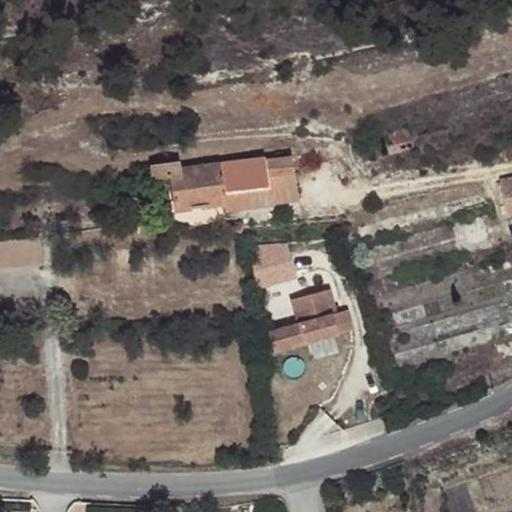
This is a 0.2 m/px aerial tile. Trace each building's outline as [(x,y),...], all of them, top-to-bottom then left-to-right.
[(417,144),(412,123),(409,124),(386,129),(391,149),(417,144)] [(511,137),(501,140),(505,158),(511,155),(511,137)] [(290,153),(195,166),(189,204),(223,199),(225,208),(270,201),(270,198),(298,197),(294,178),(290,153)] [(175,209),(189,207),(189,204),(195,166),(176,169),(175,161),(151,164),(153,177),(169,175),(175,209)] [(511,176),(495,180),(506,208),(511,206),(511,176)] [(0,268),(43,266),(40,234),(0,236),(0,268)] [(256,242),(258,283),(296,281),(294,239),(256,242)] [(270,343),(334,329),(329,309),(333,309),(329,294),(292,302),(296,318),(266,325),(270,343)] [(395,478),(386,480),(387,491),(390,491),(392,499),(397,498),(394,490),(398,489),(395,478)]
